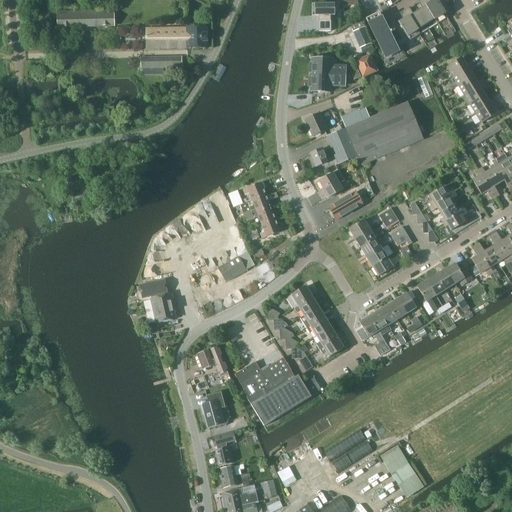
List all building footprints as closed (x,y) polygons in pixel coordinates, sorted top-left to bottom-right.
[(418,12),(426,25),(434,19),(435,19),(423,0),(421,0),(418,2),(423,9),(418,12)] [(438,3),(436,0),(435,0),(431,3),(429,0),(423,0),(435,19),(434,19),(437,23),(447,17),(444,13),(447,11),(441,1),(438,3)] [(318,15),(318,31),(330,31),(330,15),(334,15),(334,3),(311,3),(311,15),(318,15)] [(426,25),(418,12),(413,15),(409,8),(404,11),(417,30),(426,25)] [(57,27),(114,26),(114,11),(57,12),(57,27)] [(407,36),(409,40),(420,34),(417,30),(404,11),(400,13),(404,20),(399,23),(401,26),(398,28),(404,38),(407,36)] [(366,20),(385,59),(399,52),(379,14),(366,20)] [(354,30),(364,25),(362,20),(352,25),(354,30)] [(145,30),(146,49),(187,48),(187,49),(206,49),(206,28),(186,28),(186,29),(145,30)] [(358,42),(363,53),(372,49),(367,38),(358,42)] [(366,75),(377,70),(375,65),(373,66),(369,56),(357,61),(363,76),(366,75)] [(140,58),(141,69),(181,68),(180,57),(140,58)] [(453,76),(473,64),(471,60),(465,64),(461,58),(447,67),(453,76)] [(331,67),(331,60),(313,59),(313,64),(310,64),(310,72),(313,72),(313,75),(337,76),(337,67),(331,67)] [(473,64),(453,76),(458,86),(473,77),(470,71),(476,68),(473,64)] [(354,80),(361,77),(358,70),(351,73),(354,80)] [(336,85),(337,76),(313,75),(312,78),(309,78),(309,86),(312,86),(312,91),(330,92),(330,85),(336,85)] [(473,77),(458,86),(464,95),(485,82),(482,78),(476,82),(473,77)] [(485,82),(464,95),(470,104),(484,95),(481,90),(487,86),(485,82)] [(484,95),(470,104),(475,113),(496,101),(494,97),(488,100),(484,95)] [(496,101),(475,113),(481,123),(496,114),(492,108),(498,104),(496,101)] [(345,128),(357,156),(361,165),(422,139),(406,103),(362,121),(357,110),(340,117),(345,128)] [(313,136),(326,130),(318,114),(305,120),(313,136)] [(489,129),(493,135),(501,129),(498,124),(489,129)] [(337,164),(356,156),(357,156),(345,128),(326,136),(337,164)] [(493,135),(489,129),(481,135),(484,140),(493,135)] [(472,140),(475,145),(484,140),(481,135),(472,140)] [(475,145),(472,140),(463,146),(467,151),(475,145)] [(327,160),(332,158),(328,149),(323,151),(322,149),(310,154),(315,167),(327,162),(327,160)] [(459,164),(468,158),(464,153),(456,158),(459,164)] [(511,175),(511,165),(508,158),(502,162),(499,157),(495,159),(511,185),(511,177),(511,176),(511,175)] [(511,186),(511,185),(495,159),(492,161),(495,166),(490,169),(499,183),(503,180),(509,189),(511,186)] [(478,170),(495,197),(499,195),(494,186),(499,183),(490,169),(485,172),(482,167),(478,170)] [(495,197),(478,170),(474,172),(477,177),(472,180),(481,194),(486,191),(492,199),(495,197)] [(339,184),(343,182),(337,171),(318,181),(328,197),(341,189),(339,184)] [(252,201),(264,195),(259,183),(242,190),(245,195),(249,194),(252,201)] [(430,208),(454,192),(452,189),(447,192),(443,187),(429,196),(432,200),(427,204),(430,208)] [(234,206),(244,202),(238,189),(229,193),(234,206)] [(440,213),(454,204),(451,199),(456,196),(454,192),(430,208),(432,211),(437,208),(440,213)] [(335,220),(361,205),(354,193),(328,208),(335,220)] [(264,195),(252,201),(256,213),(269,208),(264,195)] [(420,213),(421,213),(415,202),(411,204),(412,215),(416,215),(416,214),(420,213)] [(454,204),(440,213),(443,218),(440,219),(443,224),(465,210),(462,206),(457,209),(454,204)] [(269,208),(256,213),(261,225),(274,220),(269,208)] [(462,217),(467,213),(465,210),(443,224),(445,227),(448,225),(451,230),(465,221),(462,217)] [(391,211),(380,218),(382,222),(393,215),(391,211)] [(422,224),(422,222),(426,222),(421,213),(420,213),(416,214),(416,215),(417,215),(418,225),(422,224)] [(387,230),(398,223),(393,215),(382,222),(387,230)] [(274,220),(261,225),(264,232),(260,234),(262,239),(279,232),(274,220)] [(355,239),(369,230),(363,220),(349,229),(355,239)] [(422,222),(422,224),(423,224),(423,233),(428,233),(428,231),(432,231),(426,222),(422,222)] [(372,228),(369,230),(355,239),(361,248),(380,236),(378,232),(375,233),(372,228)] [(394,241),(405,234),(402,229),(391,236),(394,241)] [(437,240),(432,231),(428,231),(428,233),(428,242),(433,242),(437,240)] [(249,242),(259,237),(256,232),(246,236),(249,242)] [(511,254),(511,247),(506,237),(501,240),(496,232),(493,234),(510,262),(511,260),(511,258),(510,256),(511,254)] [(405,234),(394,241),(398,247),(405,242),(408,246),(412,243),(406,234),(405,234)] [(510,262),(493,234),(489,237),(494,245),(489,248),(498,263),(503,260),(506,264),(510,262)] [(367,258),(381,249),(379,245),(384,242),(380,236),(361,248),(367,258)] [(498,263),(489,248),(484,251),(479,243),(475,245),(492,273),(496,270),(493,266),(498,263)] [(492,273),(475,245),(472,247),(477,256),(472,259),(481,274),(486,271),(488,275),(492,273)] [(412,255),(411,254),(406,246),(399,250),(405,259),(412,255)] [(257,260),(264,256),(261,249),(253,253),(257,260)] [(372,267),(387,258),(381,249),(367,258),(372,267)] [(225,282),(245,271),(238,257),(218,268),(225,282)] [(387,258),(372,267),(378,276),(392,267),(387,258)] [(445,269),(454,284),(459,281),(462,285),(472,279),(465,268),(460,271),(455,263),(445,269)] [(454,284),(445,269),(436,275),(445,290),(454,284)] [(445,290),(436,275),(427,281),(435,295),(445,290)] [(157,313),(154,313),(156,322),(175,318),(173,310),(172,310),(171,305),(173,305),(171,295),(166,296),(166,292),(167,292),(164,279),(140,284),(143,297),(154,295),(155,298),(154,298),(157,313)] [(435,295),(427,281),(417,287),(422,294),(418,296),(425,309),(434,304),(430,299),(435,295)] [(299,304),(311,296),(305,286),(291,295),(288,297),(294,307),(297,305),(299,304)] [(448,301),(443,292),(438,295),(443,304),(448,301)] [(397,299),(406,314),(419,305),(415,298),(411,300),(407,293),(397,299)] [(304,315),(318,307),(311,296),(299,304),(297,305),(298,306),(294,308),(297,312),(301,310),(304,315)] [(388,305),(397,319),(406,314),(397,299),(388,305)] [(451,307),(448,303),(442,307),(445,311),(451,307)] [(397,319),(388,305),(379,311),(388,325),(397,319)] [(318,307),(304,315),(307,321),(303,323),(307,328),(324,317),(318,307)] [(437,311),(439,315),(445,311),(442,307),(437,311)] [(267,310),(268,320),(274,320),(275,317),(277,318),(279,313),(271,308),(267,310)] [(388,325),(379,311),(369,316),(378,331),(388,325)] [(385,341),(378,331),(369,316),(360,322),(369,337),(373,334),(380,344),(384,341),(385,341)] [(281,327),(284,328),(287,323),(277,318),(275,317),(274,320),(274,330),(279,330),(281,327)] [(317,336),(330,327),(324,317),(307,328),(310,333),(313,330),(317,336)] [(422,325),(419,321),(413,325),(416,330),(422,325)] [(281,327),(279,330),(280,340),(285,339),(287,337),(289,338),(292,333),(284,328),(281,327)] [(319,349),(337,338),(330,327),(317,336),(320,341),(316,344),(319,349)] [(293,346),(295,347),(298,342),(289,338),(287,337),(285,339),(286,350),(291,349),(293,346)] [(337,338),(319,349),(322,353),(326,351),(329,356),(343,348),(337,338)] [(384,341),(380,344),(375,347),(377,351),(386,345),(384,341)] [(381,356),(390,351),(386,345),(377,351),(381,356)] [(303,358),(306,356),(304,352),(295,347),(293,346),(291,349),(292,359),(298,359),(299,356),(303,358)] [(219,373),(226,370),(221,357),(214,360),(210,349),(197,354),(203,369),(216,364),(219,373)] [(305,372),(311,368),(313,367),(306,356),(303,358),(299,356),(298,359),(305,372)] [(264,425),(311,397),(311,396),(303,384),(298,375),(297,376),(298,376),(294,378),(290,371),(291,371),(283,357),(261,371),(255,362),(235,374),(243,389),(247,396),(246,397),(255,411),(264,425)] [(303,384),(311,396),(321,390),(313,378),(303,384)] [(221,391),(206,396),(208,403),(204,404),(207,413),(205,414),(209,427),(223,423),(219,409),(225,407),(221,391)] [(337,471),(373,451),(361,430),(326,450),(337,471)] [(226,443),(236,440),(233,431),(212,438),(215,447),(217,446),(218,449),(216,450),(219,465),(232,463),(228,447),(227,447),(226,443)] [(380,457),(406,498),(424,486),(398,446),(380,457)] [(290,465),(278,471),(285,486),(297,480),(290,465)] [(256,482),(259,501),(278,497),(274,478),(256,482)] [(256,494),(249,495),(240,497),(238,489),(225,492),(228,509),(255,503),(258,502),(256,494)] [(343,495),(320,508),(322,511),(350,511),(352,511),(343,495)] [(269,511),(274,511),(281,509),(276,499),(265,504),(269,511)] [(257,511),(255,503),(228,509),(228,511),(257,511)]
